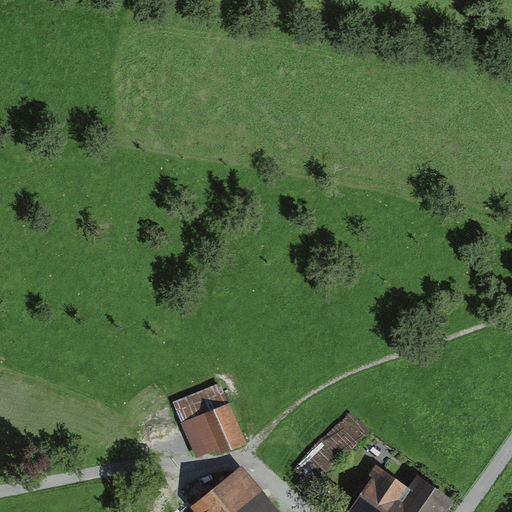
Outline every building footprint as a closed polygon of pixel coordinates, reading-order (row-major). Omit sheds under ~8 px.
[(181,428),(194,457),(250,432),(237,403),(228,407),(219,387),(181,404),(189,424),(181,428)] [(296,467),(314,486),(370,431),(352,412),(296,467)] [(407,511),(421,492),(386,468),(356,511),(407,511)] [(289,511),(290,511),(286,507),(279,511),(250,473),(197,511),(289,511)] [(459,511),(465,503),(430,479),(421,492),(407,511),(459,511)]
